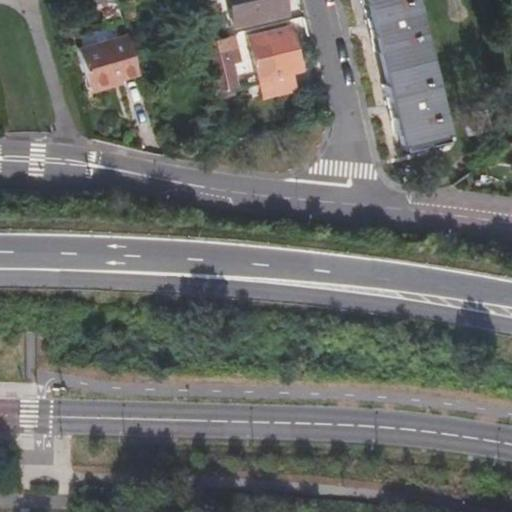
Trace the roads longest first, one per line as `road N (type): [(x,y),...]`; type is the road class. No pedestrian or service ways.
road 1 (motorway): [(0,258),(288,271),(511,311)]
road 2 (residential): [(365,203),(68,159),(0,159)]
road 3 (residential): [(318,0),(365,203)]
road 4 (residential): [(511,229),(365,203)]
